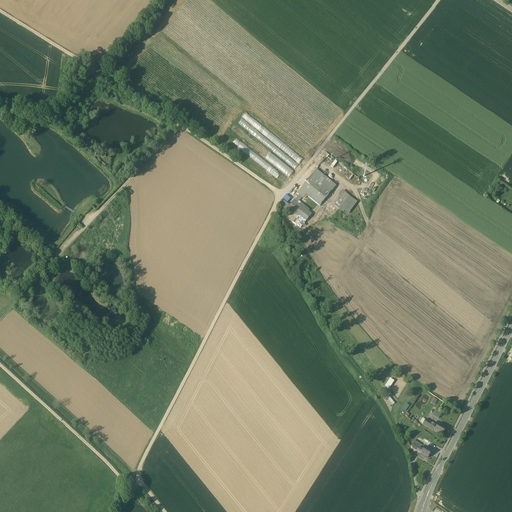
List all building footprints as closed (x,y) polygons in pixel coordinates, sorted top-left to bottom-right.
[(299,165),(303,160),(245,114),(241,118),(261,134),(268,136),(270,137),(273,139),(276,141),(277,141),(277,143),(281,144),(280,147),(284,148),(283,150),(286,151),(285,153),(290,154),(292,156),(291,155),(294,158),(293,161),(299,165)] [(241,120),(238,124),(274,154),(278,150),(241,120)] [(230,132),(273,164),(274,163),(276,164),(278,160),(234,126),(230,132)] [(283,185),(287,180),(236,139),(232,144),(283,185)] [(335,187),(316,171),(311,176),(331,192),(335,187)] [(331,192),(311,176),(305,184),(325,200),(331,192)] [(325,200),(305,184),(300,191),(305,196),(319,207),(325,200)] [(305,196),(300,191),(297,195),(298,196),(301,199),(302,199),(305,196)] [(346,195),(336,207),(346,215),(355,203),(346,195)] [(298,196),(294,202),(293,202),(287,210),(292,213),(297,218),(297,217),(305,223),(311,216),(303,209),(303,210),(296,205),(301,199),(298,196)] [(283,202),(279,207),(284,211),(288,206),(283,202)] [(390,378),(385,387),(389,390),(395,381),(390,378)] [(402,409),(405,412),(410,406),(406,403),(402,409)] [(436,427),(431,423),(428,428),(434,432),(434,431),(436,427)] [(446,428),(438,424),(436,427),(434,431),(441,436),(446,428)] [(424,447),(414,441),(411,446),(412,449),(416,451),(418,449),(419,450),(421,451),(421,452),(424,447)] [(431,452),(424,447),(421,452),(421,451),(419,450),(418,449),(416,451),(420,454),(421,454),(420,456),(423,458),(424,456),(427,458),(431,452)]
